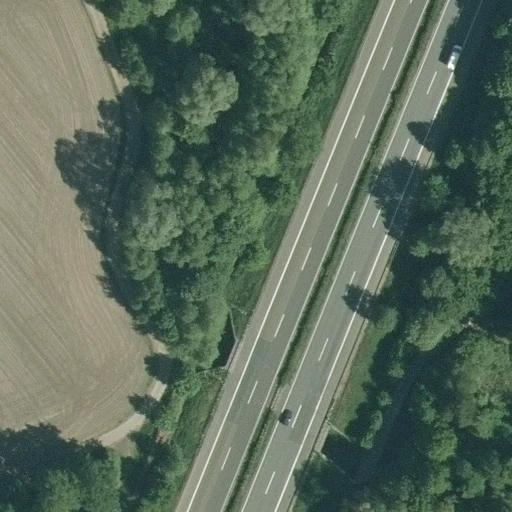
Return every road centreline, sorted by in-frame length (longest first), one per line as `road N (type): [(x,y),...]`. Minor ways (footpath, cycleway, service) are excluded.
road 1 (motorway): [(264,511),(471,0)]
road 2 (motorway): [(395,0),(190,511)]
road 3 (track): [(363,511),(422,360),(511,286)]
